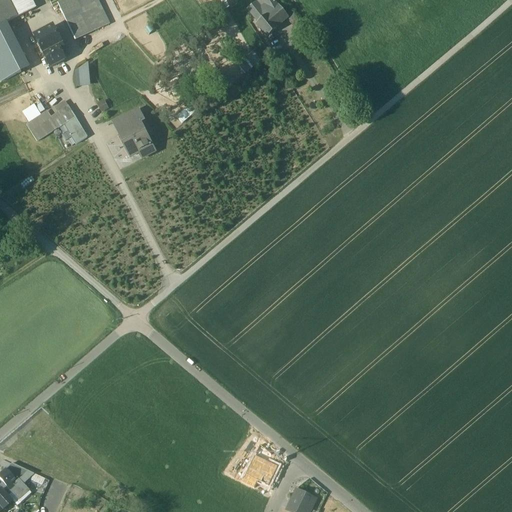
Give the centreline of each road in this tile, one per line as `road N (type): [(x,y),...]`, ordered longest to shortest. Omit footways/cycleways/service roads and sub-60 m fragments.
road 1 (residential): [(68,378),(165,459),(222,391)]
road 2 (track): [(370,119),(509,0)]
road 3 (residential): [(136,319),(0,204)]
